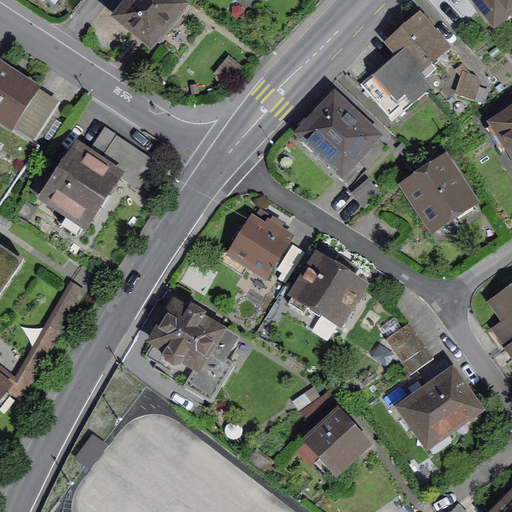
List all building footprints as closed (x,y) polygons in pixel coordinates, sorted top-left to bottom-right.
[(42,0),(57,10),(64,0),(42,0)] [(196,10),(182,0),(133,0),(115,23),(158,57),(196,10)] [(511,19),(511,0),(467,0),(495,33),(511,19)] [(452,46),(420,11),(384,42),(396,55),(400,51),(420,74),(452,46)] [(420,74),(400,51),(396,55),(362,84),(393,120),(432,87),(420,74)] [(63,104),(0,64),(0,123),(37,147),(63,104)] [(482,77),(461,71),(454,92),(474,99),(482,77)] [(390,145),(336,93),(294,137),(347,189),(390,145)] [(511,113),(489,129),(511,161),(511,113)] [(129,178),(79,144),(43,205),(94,235),(129,178)] [(485,209),(449,158),(400,192),(436,243),(485,209)] [(293,248),(254,222),(222,271),(261,297),(293,248)] [(0,250),(0,306),(26,268),(0,250)] [(372,289),(318,256),(291,300),(344,333),(372,289)] [(0,379),(0,411),(9,401),(19,406),(84,293),(72,286),(11,388),(0,379)] [(238,327),(184,292),(147,350),(202,385),(238,327)] [(511,292),(489,310),(511,341),(511,344),(503,351),(511,362),(511,292)] [(456,370),(399,411),(433,459),(491,419),(456,370)] [(341,411),(304,444),(339,483),(376,450),(341,411)] [(511,511),(511,496),(497,511),(511,511)] [(470,511),(462,503),(451,511),(470,511)]
